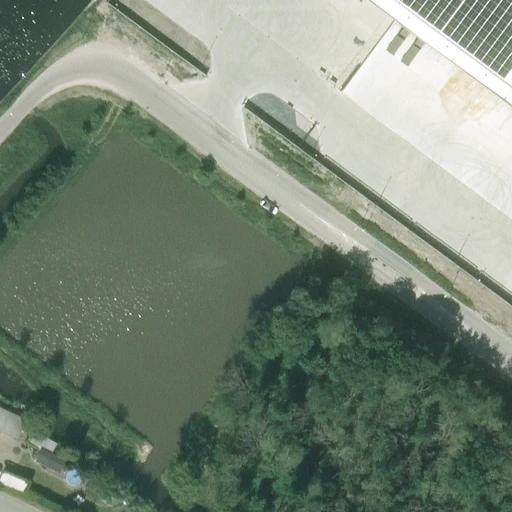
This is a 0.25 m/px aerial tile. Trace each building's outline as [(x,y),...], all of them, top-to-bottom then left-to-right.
[(511,0),(377,0),(511,100),(511,0)] [(379,119),(388,118),(389,129),(413,127),(412,115),(423,114),(422,101),(412,102),(411,90),(398,92),(399,104),(379,106),(380,115),(379,115),(379,119)] [(0,432),(18,441),(25,427),(22,420),(0,410),(0,432)] [(40,449),(34,461),(46,467),(52,455),(40,449)] [(89,481),(82,493),(98,502),(105,490),(89,481)]
